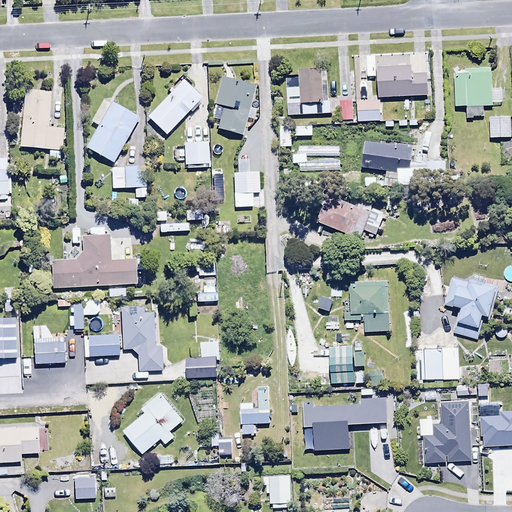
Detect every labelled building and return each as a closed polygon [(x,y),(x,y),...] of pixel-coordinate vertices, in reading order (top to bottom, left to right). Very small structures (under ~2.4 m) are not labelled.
[(377,68),(378,99),(426,97),(425,75),(410,76),(410,67),(377,68)] [(464,76),(453,76),(454,108),(465,108),(466,120),(472,119),(472,117),(483,117),(482,107),(491,107),(491,104),(500,104),(500,89),(491,90),(490,69),(463,70),(464,76)] [(299,105),(286,105),(286,116),(331,115),(330,101),(327,102),(326,81),(320,81),(320,70),(298,71),(298,77),(299,105)] [(169,92),(146,118),(165,136),(189,110),(192,113),(200,104),(198,101),(201,98),(190,88),(193,86),(182,75),(167,91),(169,92)] [(254,87),(221,78),(214,105),(222,108),(216,129),(242,136),(246,118),(252,119),(254,111),(248,109),(254,87)] [(51,93),(23,90),(18,148),(48,151),(47,159),(58,160),(58,151),(61,152),(63,131),(48,130),(51,93)] [(97,128),(85,148),(112,164),(138,120),(109,103),(108,105),(101,101),(88,122),(97,128)] [(351,101),(339,102),(339,121),(351,121),(351,101)] [(379,102),(356,103),(357,123),(380,122),(379,102)] [(509,118),(488,119),(489,139),(510,138),(509,118)] [(292,127),(292,137),(311,137),(311,126),(292,127)] [(291,149),(290,127),(277,127),(278,149),(291,149)] [(208,143),(183,143),(183,167),(185,166),(185,169),(205,169),(205,165),(208,165),(208,143)] [(363,143),(360,169),(384,173),(383,179),(396,181),(396,187),(413,187),(413,178),(425,178),(425,163),(409,164),(411,149),(363,143)] [(144,167),(111,169),(112,191),(134,190),(134,199),(145,198),(144,167)] [(257,174),(232,175),(234,209),(252,208),(251,194),(258,194),(257,174)] [(356,244),(369,213),(328,195),(316,223),(344,235),(343,238),(356,244)] [(82,253),(74,261),(50,262),(51,289),(136,285),(134,259),(132,260),(131,239),(109,240),(109,236),(81,237),(82,253)] [(186,255),(187,255),(203,255),(203,243),(187,242),(186,255)] [(213,264),(194,264),(194,275),(186,279),(186,294),(216,294),(215,280),(199,280),(199,277),(213,276),(213,264)] [(459,311),(456,325),(453,334),(476,340),(478,330),(476,330),(479,318),(485,319),(491,298),(494,299),(497,288),(482,284),(483,279),(471,276),(470,281),(467,280),(466,284),(450,280),(444,307),(459,311)] [(386,283),(348,283),(348,307),(343,307),(343,322),(362,321),(363,333),(389,333),(389,313),(387,313),(386,283)] [(19,288),(5,288),(3,288),(4,304),(20,303),(19,288)] [(89,301),(87,302),(86,303),(85,304),(84,305),(84,306),(83,307),(83,308),(83,309),(83,310),(83,311),(83,312),(84,312),(84,313),(84,314),(85,314),(85,315),(86,315),(86,316),(87,316),(88,317),(89,317),(90,317),(91,317),(92,317),(93,317),(94,317),(95,317),(95,316),(96,316),(97,315),(97,314),(98,314),(98,313),(99,312),(99,311),(99,310),(99,309),(99,308),(99,307),(99,306),(98,306),(98,305),(98,304),(97,304),(97,303),(96,303),(95,302),(94,302),(93,301),(92,301),(91,301),(90,301),(89,301)] [(69,309),(66,309),(66,322),(70,321),(70,341),(73,341),(73,345),(78,344),(78,341),(79,341),(79,340),(82,339),(81,332),(79,332),(78,324),(81,324),(80,308),(78,309),(78,305),(69,306),(69,309)] [(121,309),(122,350),(131,350),(136,355),(137,372),(160,371),(159,346),(152,346),(151,315),(141,315),(141,308),(121,309)] [(117,336),(87,338),(88,358),(118,357),(117,336)] [(62,338),(32,340),(33,366),(63,364),(62,338)] [(224,339),(225,357),(241,356),(240,338),(224,339)] [(352,385),(350,348),(350,347),(329,349),(331,386),(352,385)] [(353,354),(353,355),(354,368),(364,367),(363,353),(353,354)] [(421,372),(422,382),(437,381),(437,355),(415,355),(415,372),(421,372)] [(382,373),(368,373),(369,388),(382,388),(382,373)] [(455,386),(455,397),(475,396),(475,386),(455,386)] [(251,404),(239,404),(239,426),(242,426),(242,435),(256,435),(256,425),(269,425),(268,405),(279,405),(279,389),(257,389),(257,402),(251,403),(251,404)] [(143,415),(121,434),(141,456),(159,440),(164,446),(174,437),(169,432),(182,421),(158,394),(139,410),(143,415)] [(312,403),(301,403),(302,427),(311,427),(312,451),(347,450),(346,426),(387,424),(386,399),(358,400),(358,406),(312,408),(312,403)] [(466,403),(440,404),(440,416),(437,416),(437,421),(418,422),(419,438),(424,438),(425,465),(469,462),(466,403)] [(38,427),(0,428),(0,464),(20,464),(20,455),(39,455),(38,427)] [(170,457),(153,458),(153,466),(170,466),(170,457)] [(267,477),(268,505),(290,504),(289,477),(267,477)] [(94,480),(74,480),(75,500),(95,499),(94,480)] [(103,489),(103,499),(114,499),(114,489),(103,489)]
